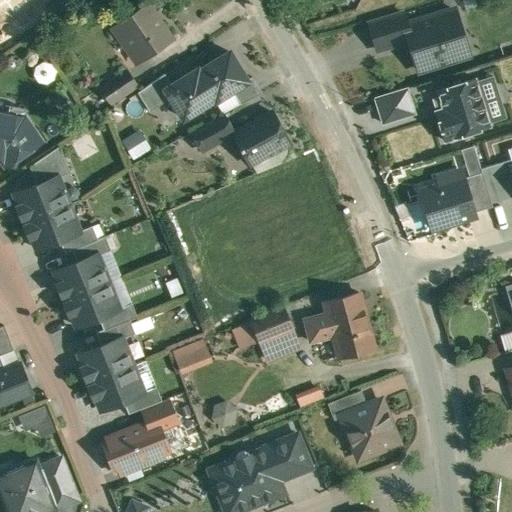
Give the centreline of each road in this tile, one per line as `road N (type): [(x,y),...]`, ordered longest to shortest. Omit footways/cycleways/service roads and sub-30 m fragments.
road 1 (residential): [(398,276),(337,139),(258,0)]
road 2 (residential): [(97,511),(95,489),(0,270)]
road 3 (residential): [(444,474),(398,276)]
road 4 (residential): [(305,511),(368,488),(444,474)]
